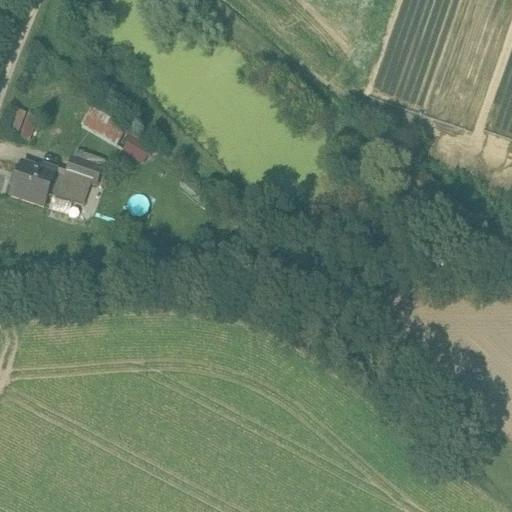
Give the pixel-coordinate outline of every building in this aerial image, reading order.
[(26,114),(16,110),(7,133),(17,136),(26,114)] [(92,111),(83,128),(93,134),(103,116),(92,111)] [(29,115),(21,138),(31,141),(39,118),(29,115)] [(131,137),(123,151),(144,163),(152,150),(131,137)] [(102,170),(72,160),(67,176),(97,186),(102,170)] [(42,172),(22,165),(11,196),(45,208),(57,172),(44,167),(42,172)]
